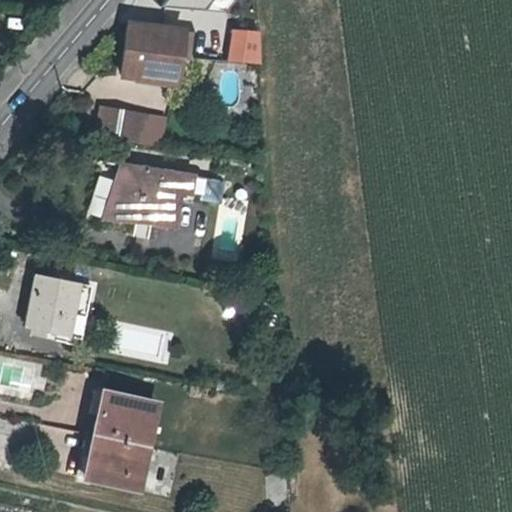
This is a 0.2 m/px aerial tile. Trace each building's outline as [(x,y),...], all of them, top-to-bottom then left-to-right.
[(174,84),(177,59),(192,61),(195,33),(180,31),(127,26),(121,77),(174,84)] [(99,139),(122,142),(126,115),(103,111),(99,139)] [(138,145),(143,118),(126,115),(122,142),(138,145)] [(128,168),(126,182),(136,183),(138,170),(128,168)] [(121,211),(155,217),(155,224),(183,229),(188,196),(209,200),(208,205),(229,208),(233,187),(227,186),(228,184),(198,179),(138,170),(136,183),(126,182),(121,211)] [(66,303),(82,306),(85,289),(66,285),(67,279),(49,276),(48,283),(28,279),(19,332),(60,339),(60,337),(66,303)] [(66,303),(60,337),(75,340),(82,306),(66,303)] [(103,394),(98,418),(102,419),(97,438),(146,450),(156,406),(103,394)] [(93,437),(97,438),(102,419),(98,418),(93,437)] [(93,437),(88,457),(93,458),(97,438),(93,437)] [(93,458),(88,457),(83,481),(136,493),(146,450),(97,438),(93,458)]
